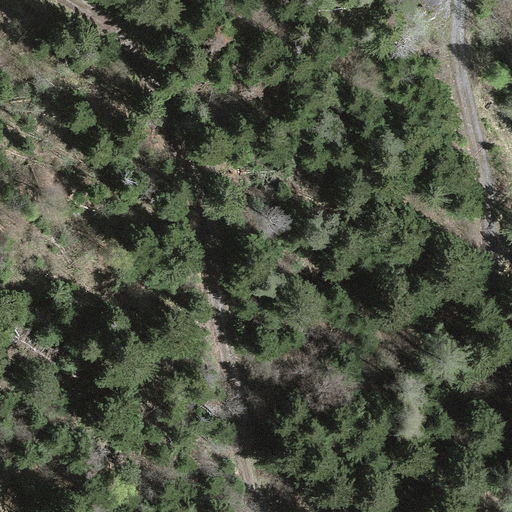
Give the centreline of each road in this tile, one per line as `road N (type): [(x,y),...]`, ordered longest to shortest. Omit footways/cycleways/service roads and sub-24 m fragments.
road 1 (track): [(77,0),(134,58),(195,181),(262,511)]
road 2 (track): [(511,447),(488,172),(461,58),(465,0)]
